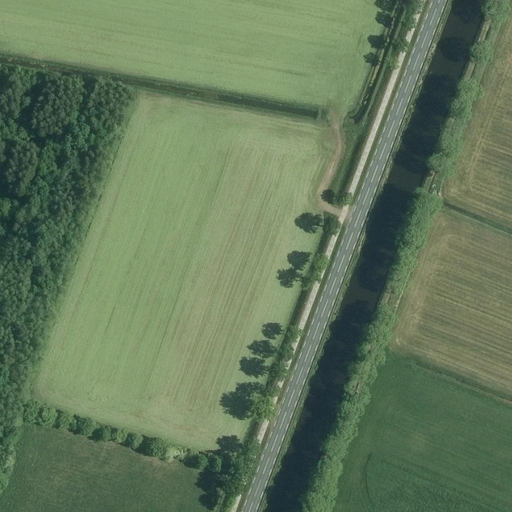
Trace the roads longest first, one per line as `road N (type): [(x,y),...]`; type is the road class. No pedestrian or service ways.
road 1 (primary): [(248,511),(440,0)]
road 2 (track): [(498,0),(310,511)]
